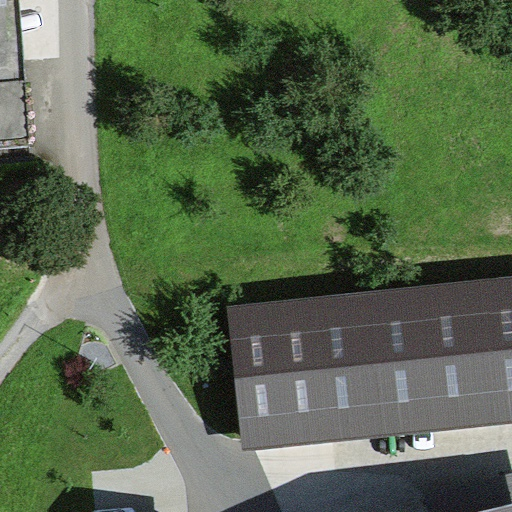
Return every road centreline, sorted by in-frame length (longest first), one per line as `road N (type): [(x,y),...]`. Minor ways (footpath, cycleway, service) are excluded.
road 1 (residential): [(70,0),(82,278)]
road 2 (track): [(82,278),(0,366)]
